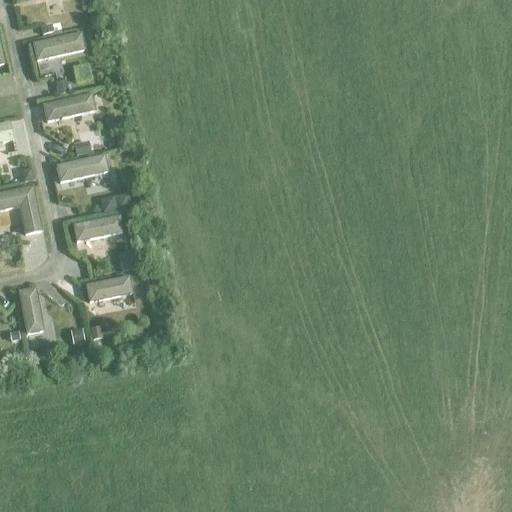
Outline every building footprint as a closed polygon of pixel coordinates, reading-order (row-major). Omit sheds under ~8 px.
[(49,27),(37,29),(40,41),(52,38),(49,27)] [(64,86),(54,88),(56,100),(67,98),(64,86)] [(86,146),(72,149),(74,162),(89,158),(86,146)] [(30,174),(18,176),(21,188),(33,186),(30,174)] [(28,191),(0,197),(0,215),(14,212),(20,241),(38,237),(28,191)] [(112,202),(98,205),(101,219),(116,216),(113,202),(112,202)] [(131,265),(118,268),(120,277),(133,275),(131,265)] [(98,331),(88,332),(90,344),(100,342),(98,331)] [(80,333),(68,335),(71,348),(82,346),(80,333)] [(16,335),(7,337),(9,347),(18,345),(16,335)]
